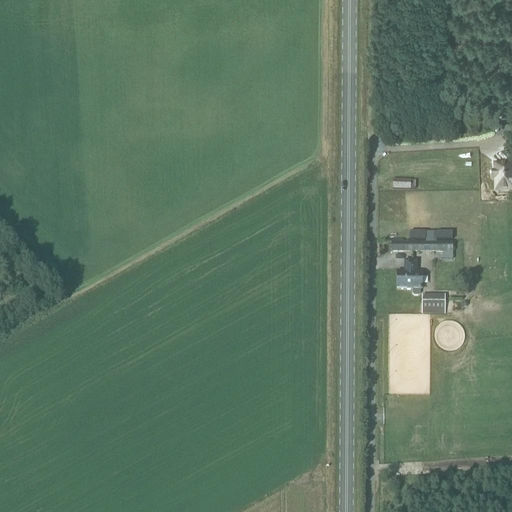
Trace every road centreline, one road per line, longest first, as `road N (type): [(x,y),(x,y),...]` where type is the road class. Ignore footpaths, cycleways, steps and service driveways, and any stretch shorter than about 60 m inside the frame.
road 1 (primary): [(347,511),(350,0)]
road 2 (unclassified): [(371,511),(374,151),(387,150)]
